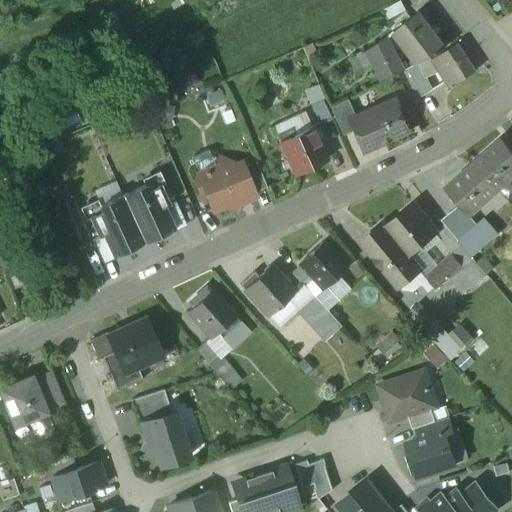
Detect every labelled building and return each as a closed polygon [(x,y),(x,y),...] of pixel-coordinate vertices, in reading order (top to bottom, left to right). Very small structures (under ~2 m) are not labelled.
[(419,11),(394,33),(419,64),(435,57),(446,47),(419,11)] [(387,39),(382,40),(364,52),(371,66),(379,82),(404,72),(388,38),(387,39)] [(457,45),(432,60),(441,74),(437,76),(441,84),(440,85),(444,91),(477,71),(457,45)] [(364,52),(352,58),(359,73),(371,66),(364,52)] [(432,91),(419,64),(409,69),(422,96),(432,91)] [(322,100),(310,105),(319,125),(331,119),(322,100)] [(330,108),(342,136),(354,131),(349,122),(356,119),(347,101),(330,108)] [(354,131),(363,151),(381,143),(383,145),(385,145),(388,144),(390,143),(390,142),(391,139),(408,130),(395,101),(356,119),(349,122),(354,131)] [(312,127),(294,135),(291,129),(277,136),(295,175),(327,161),(312,127)] [(511,148),(503,138),(474,163),(498,190),(511,177),(511,148)] [(209,151),(191,158),(198,175),(208,171),(208,172),(216,169),(220,160),(211,156),(209,151)] [(216,169),(208,172),(208,171),(198,175),(196,181),(201,193),(207,195),(213,211),(225,206),(235,210),(240,199),(246,197),(250,198),(255,197),(254,193),(243,168),(242,164),(236,166),(220,160),(216,169)] [(266,188),(256,163),(243,168),(254,193),(266,188)] [(498,190),(474,163),(445,188),(460,205),(469,215),(498,190)] [(157,180),(123,196),(144,243),(175,229),(164,208),(169,205),(157,180)] [(113,257),(144,243),(123,196),(87,213),(99,238),(103,236),(113,257)] [(164,208),(175,229),(185,224),(175,203),(169,205),(164,208)] [(386,227),(386,228),(408,255),(437,231),(414,204),(386,227)] [(469,215),(460,205),(442,220),(458,241),(477,225),(469,215)] [(386,227),(384,224),(361,242),(375,259),(376,258),(396,283),(397,283),(396,282),(417,265),(408,255),(386,228),(386,227)] [(477,225),(458,241),(463,246),(472,257),(490,241),(477,225)] [(102,263),(113,257),(103,236),(99,238),(92,241),(102,263)] [(346,267),(323,242),(300,264),(301,265),(314,279),(322,288),(337,275),(346,267)] [(472,257),(463,246),(453,255),(463,267),(449,278),(462,294),(486,275),(472,257)] [(453,255),(426,277),(436,289),(449,278),(463,267),(453,255)] [(294,291),(270,265),(253,280),(250,276),(240,285),(268,316),(287,299),(295,292),(294,291)] [(301,265),(292,273),(301,284),(305,288),(314,279),(301,265)] [(322,288),(314,279),(305,288),(310,294),(325,310),(349,288),(337,275),(322,288)] [(301,284),(294,291),(295,292),(287,299),(296,308),(310,294),(305,288),(301,284)] [(236,316),(211,289),(209,291),(206,287),(194,298),(197,302),(187,311),(212,338),(218,332),(232,348),(250,332),(235,316),(236,316)] [(310,294),(296,308),(314,328),(329,315),(325,310),(310,294)] [(164,352),(148,317),(107,336),(114,351),(124,371),(135,365),(164,352)] [(444,332),(435,340),(453,359),(466,347),(453,332),(448,336),(444,332)] [(106,333),(89,341),(98,358),(103,356),(114,351),(107,336),(106,333)] [(392,336),(378,347),(384,353),(397,342),(392,336)] [(236,374),(208,340),(196,350),(224,384),(236,374)] [(445,360),(434,348),(425,355),(438,367),(445,360)] [(124,371),(114,351),(103,356),(118,389),(141,378),(135,365),(124,371)] [(51,370),(33,378),(41,399),(60,391),(51,370)] [(424,371),(379,386),(391,422),(408,416),(431,409),(436,407),(424,371)] [(32,376),(0,389),(0,393),(14,427),(30,420),(46,414),(47,413),(46,411),(41,399),(33,378),(32,376)] [(163,390),(130,401),(138,425),(141,424),(141,423),(171,413),(163,390)] [(60,391),(41,399),(46,411),(65,404),(60,391)] [(431,409),(408,416),(412,430),(416,429),(435,422),(431,409)] [(171,413),(141,423),(141,424),(151,454),(156,452),(161,466),(189,457),(174,412),(171,413)] [(54,434),(46,414),(30,420),(38,440),(54,434)] [(435,422),(416,429),(420,440),(444,432),(445,433),(453,430),(449,418),(435,422)] [(420,440),(407,444),(418,478),(455,466),(445,433),(444,432),(420,440)] [(323,460),(307,465),(313,484),(318,500),(333,490),(323,460)] [(307,465),(306,461),(294,465),(302,488),(313,484),(307,465)] [(50,478),(58,502),(107,486),(99,462),(50,478)] [(260,477),(271,511),(274,511),(278,511),(296,505),(284,469),(260,477)] [(271,511),(260,477),(235,485),(239,500),(243,511),(271,511)] [(392,511),(367,482),(340,504),(346,511),(392,511)] [(463,496),(459,490),(448,499),(443,494),(433,503),(429,500),(419,509),(421,511),(492,511),(497,509),(477,485),(463,496)] [(217,511),(211,492),(168,506),(169,511),(217,511)] [(243,511),(239,500),(228,504),(230,511),(243,511)]
